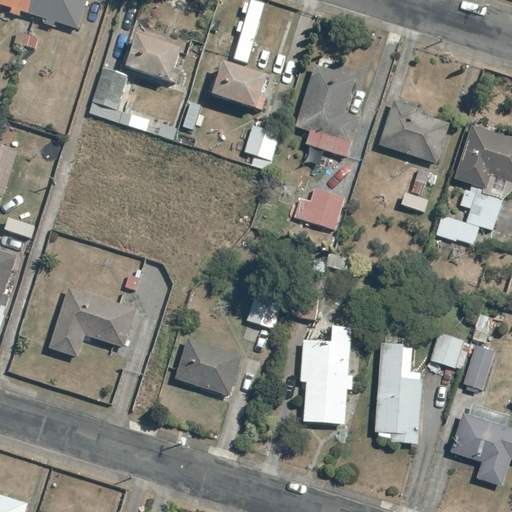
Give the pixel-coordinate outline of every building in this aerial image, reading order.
[(24,14),(42,19),(41,23),(56,28),(57,24),(80,31),(89,0),(0,0),(0,7),(10,10),(9,14),(23,18),(24,14)] [(186,50),(141,37),(131,74),(176,86),(186,50)] [(340,61),(321,56),(299,129),(312,133),(308,147),(348,159),(359,122),(346,119),(358,80),(337,74),(340,61)] [(274,82),(228,67),(224,80),(217,78),(211,97),(264,114),(274,82)] [(117,112),(119,107),(126,78),(105,72),(96,106),(117,112)] [(419,111),(396,104),(383,149),(437,165),(450,125),(417,115),(419,111)] [(245,154),(253,157),(250,167),(269,173),(273,163),(281,136),(253,127),(245,154)] [(511,138),(474,128),(458,183),(463,184),(457,206),(472,210),(468,225),(441,217),(435,236),(474,247),(479,228),(494,232),(503,200),(508,199),(511,195),(511,138)] [(18,152),(0,146),(0,196),(4,198),(18,152)] [(438,171),(418,166),(410,196),(421,199),(424,185),(434,187),(438,171)] [(348,198),(317,188),(312,205),(301,201),(295,219),(337,232),(348,198)] [(35,227),(19,224),(15,241),(31,244),(35,227)] [(0,323),(20,257),(0,251),(0,323)] [(350,257),(312,254),(311,274),(327,275),(328,271),(349,272),(350,257)] [(136,309),(70,290),(53,351),(80,359),(86,338),(125,349),(136,309)] [(279,299),(253,295),(249,324),(275,327),(279,299)] [(347,427),(349,394),(353,394),(354,378),(351,378),(354,328),(334,327),(333,344),(307,342),(304,384),(309,384),(306,424),(347,427)] [(464,371),(470,343),(437,334),(429,362),(464,371)] [(242,356),(191,341),(178,382),(229,397),(242,356)] [(383,346),(378,440),(391,441),(391,445),(420,446),(423,374),(412,374),(413,347),(383,346)] [(511,417),(470,406),(456,456),(485,463),(480,481),(505,488),(511,462),(511,417)] [(0,511),(22,511),(25,503),(0,495),(0,511)]
